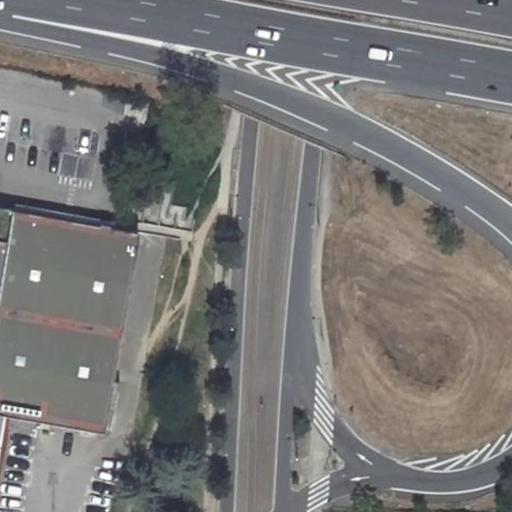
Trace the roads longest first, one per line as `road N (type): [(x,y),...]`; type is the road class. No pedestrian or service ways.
road 1 (motorway): [(0,19),(217,67),(363,127),(511,221)]
road 2 (secondary): [(270,0),(248,162),(228,511)]
road 3 (motorway): [(78,0),(511,77)]
road 4 (secondary): [(296,320),(338,0)]
road 5 (secondary): [(285,511),(296,320)]
road 6 (motorway): [(385,469),(322,415),(305,377),(296,320)]
road 7 (motorway): [(511,462),(450,482),(385,469)]
